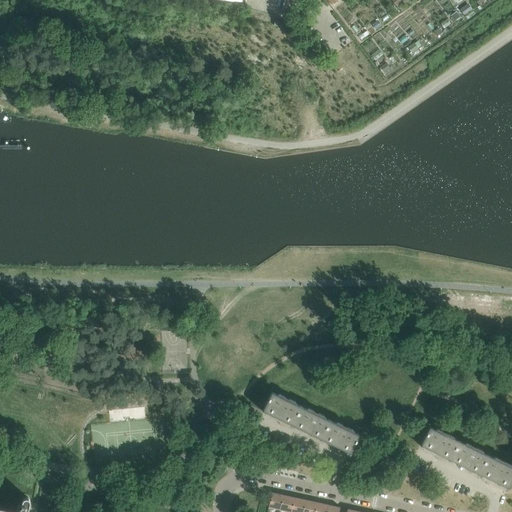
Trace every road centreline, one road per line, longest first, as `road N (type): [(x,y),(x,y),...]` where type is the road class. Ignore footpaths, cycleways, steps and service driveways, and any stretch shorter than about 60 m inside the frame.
road 1 (unclassified): [(0,95),(291,145),(362,133),(511,31)]
road 2 (residential): [(219,511),(221,495),(243,477),(329,490)]
